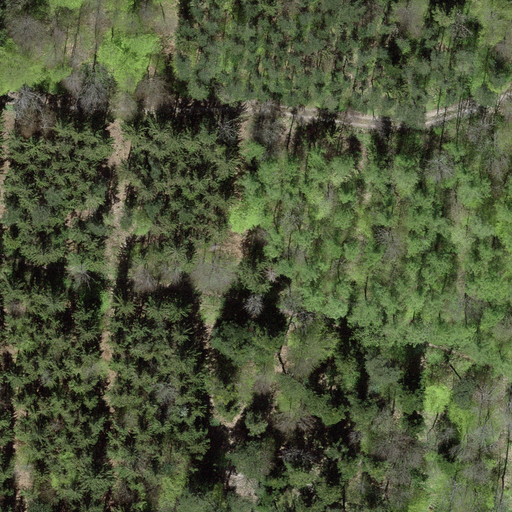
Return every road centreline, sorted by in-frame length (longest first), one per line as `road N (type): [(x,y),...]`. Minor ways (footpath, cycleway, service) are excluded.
road 1 (track): [(0,250),(148,292),(283,313),(511,373)]
road 2 (track): [(511,90),(405,125),(247,109),(0,102)]
